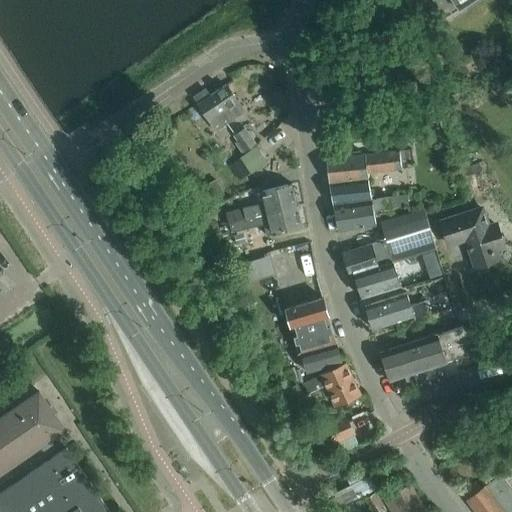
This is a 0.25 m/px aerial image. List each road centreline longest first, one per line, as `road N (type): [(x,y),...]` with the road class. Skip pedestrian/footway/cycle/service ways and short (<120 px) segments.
road 1 (residential): [(456,511),(399,435),(352,337),(301,115),(293,46),(310,0)]
road 2 (tertiary): [(292,511),(0,91)]
road 3 (tertiary): [(78,257),(253,511)]
road 4 (tertiary): [(0,138),(78,257)]
